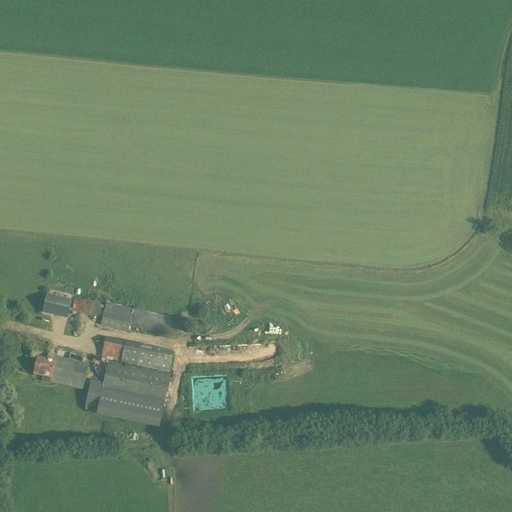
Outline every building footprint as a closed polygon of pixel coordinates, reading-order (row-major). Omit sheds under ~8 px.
[(47,295),(43,312),(67,318),(71,301),(47,295)] [(72,308),(85,310),(88,299),(75,297),(72,308)] [(168,335),(172,317),(105,303),(100,325),(128,331),(129,326),(168,335)] [(120,363),(169,373),(173,351),(105,337),(101,358),(120,362),(120,363)] [(88,364),(48,355),(47,359),(38,357),(34,374),(44,376),(42,382),(50,384),(51,382),(82,389),(88,364)] [(165,405),(170,374),(108,361),(104,382),(91,379),(84,410),(97,412),(96,416),(158,429),(164,405),(165,405)]
